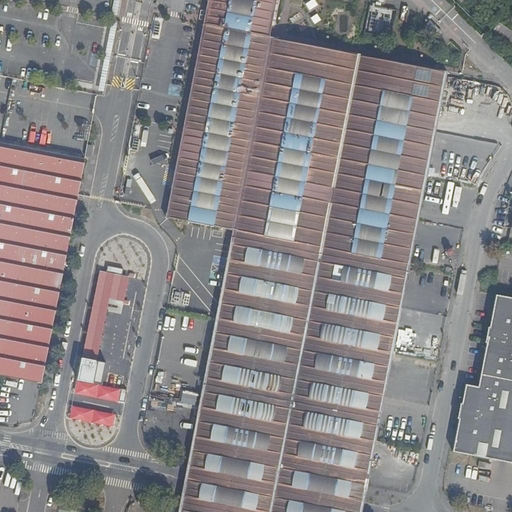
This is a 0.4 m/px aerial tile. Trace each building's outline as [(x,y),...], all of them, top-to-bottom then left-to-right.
[(190,451),(366,486),(447,74),(272,39),(279,0),(208,0),(166,216),(234,229),(190,451)] [(493,31),(511,49),(511,28),(500,20),(493,31)] [(0,144),(0,374),(41,383),(42,382),(84,161),(0,144)] [(511,296),(495,294),(478,388),(463,386),(452,450),(496,458),(511,460),(511,296)] [(360,511),(366,486),(190,451),(185,480),(181,497),(179,509),(193,511),(360,511)]
